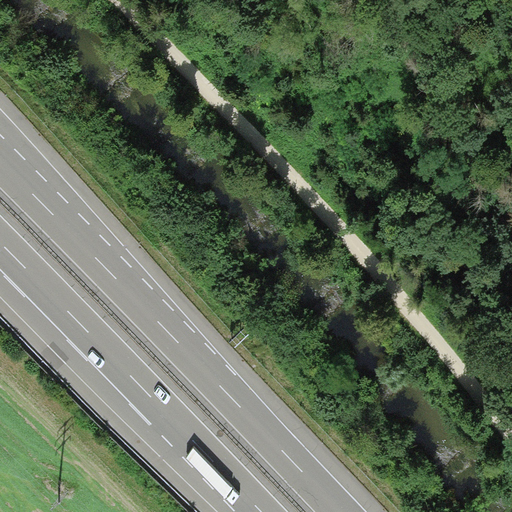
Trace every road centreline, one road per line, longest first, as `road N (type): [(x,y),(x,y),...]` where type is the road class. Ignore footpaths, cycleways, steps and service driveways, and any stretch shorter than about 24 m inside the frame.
road 1 (track): [(117,0),(511,439)]
road 2 (motorway): [(342,511),(0,158)]
road 3 (motorway): [(0,243),(266,511)]
